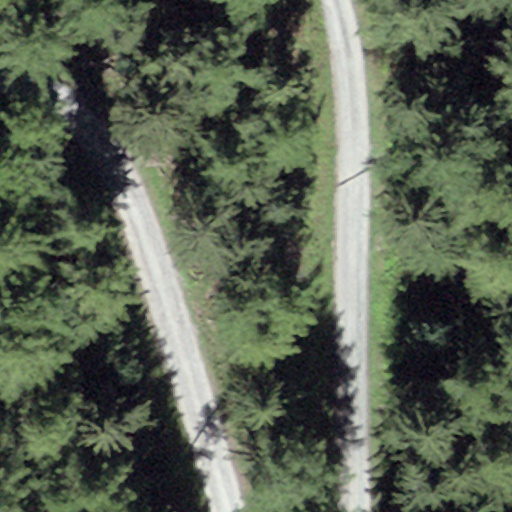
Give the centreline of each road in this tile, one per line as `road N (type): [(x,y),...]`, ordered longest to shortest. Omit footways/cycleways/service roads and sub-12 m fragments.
road 1 (track): [(0,66),(37,74),(99,125),(135,206),(234,511)]
road 2 (track): [(359,511),(338,0)]
